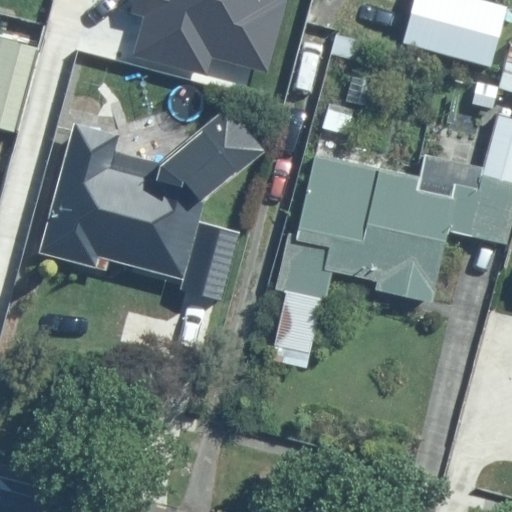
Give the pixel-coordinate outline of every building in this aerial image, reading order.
[(128,0),(61,0),(47,56),(109,72),(128,0)] [(508,5),(489,0),(411,0),(401,42),(492,65),(508,5)] [(0,126),(20,131),(47,22),(22,16),(16,43),(0,38),(0,126)] [(116,136),(70,124),(36,255),(90,269),(94,253),(182,277),(202,201),(265,151),(231,108),(142,179),(108,171),(116,136)] [(272,358),(307,367),(333,269),(381,281),(378,291),(425,304),(445,230),(508,247),(511,231),(511,111),(501,109),(485,169),(429,154),(423,177),(316,149),(294,234),(286,232),(272,287),(289,291),(272,358)]
